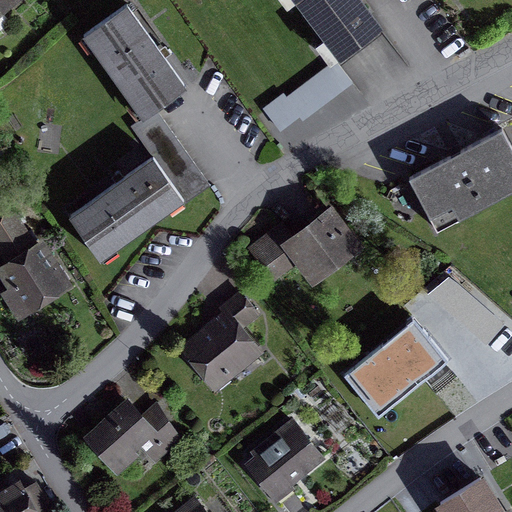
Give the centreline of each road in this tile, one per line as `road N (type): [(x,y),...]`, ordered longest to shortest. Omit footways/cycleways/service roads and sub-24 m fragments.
road 1 (residential): [(511,48),(287,167),(248,196),(123,348),(26,423)]
road 2 (residential): [(352,511),(511,395)]
